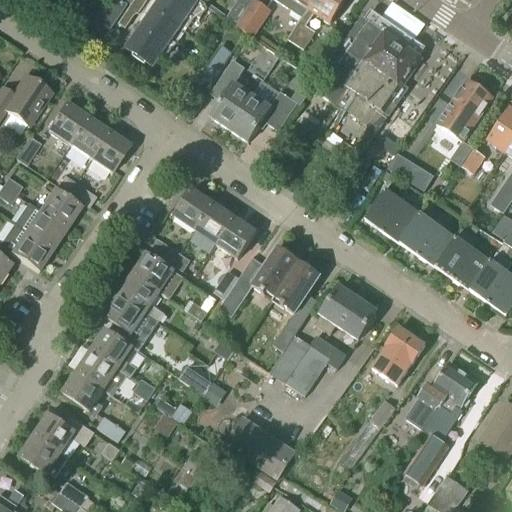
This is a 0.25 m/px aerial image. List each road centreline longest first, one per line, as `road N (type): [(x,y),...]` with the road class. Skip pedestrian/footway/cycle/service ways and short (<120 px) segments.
road 1 (residential): [(511,364),(171,135)]
road 2 (residential): [(0,429),(34,378),(57,300),(171,135)]
road 3 (residential): [(171,135),(0,18)]
